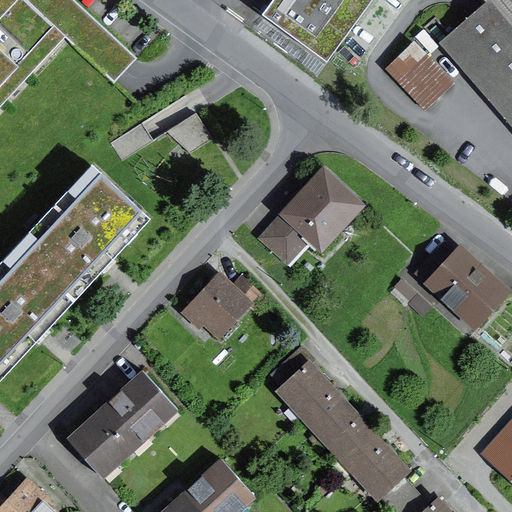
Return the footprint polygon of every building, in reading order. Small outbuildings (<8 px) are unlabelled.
[(0,85),(55,27),(25,0),(14,0),(0,15),(0,85)] [(273,0),(262,15),(327,62),(372,0),(273,0)] [(511,95),(511,35),(487,7),(457,33),(511,95)] [(414,43),(387,69),(425,110),(453,84),(414,43)] [(191,153),(217,135),(198,107),(171,125),(191,153)] [(318,250),(359,205),(324,172),(263,237),(287,260),(307,239),(318,250)] [(142,211),(101,173),(25,254),(66,293),(93,264),(101,271),(107,264),(113,258),(105,251),(142,211)] [(476,320),(501,293),(458,254),(454,258),(443,247),(418,274),(443,297),(447,293),(476,320)] [(66,293),(25,254),(0,280),(0,363),(28,334),(35,341),(41,334),(47,328),(40,321),(66,293)] [(254,310),(265,298),(242,277),(232,288),(220,277),(186,312),(194,320),(199,316),(219,334),(248,304),(254,310)] [(307,414),(333,390),(308,364),(313,359),(302,348),(273,374),(283,385),(280,389),(293,403),(295,402),(307,414)] [(103,477),(177,410),(143,372),(69,439),(103,477)] [(332,441),(357,417),(333,390),(307,414),(305,416),(318,431),(320,429),(332,441)] [(356,468),(382,444),(357,417),(332,441),(330,443),(343,457),(345,456),(356,468)] [(401,477),(407,471),(382,444),(356,468),(354,470),(367,484),(370,483),(381,496),(401,477)] [(511,478),(511,445),(495,464),(511,478)] [(237,511),(255,496),(221,459),(162,511),(237,511)] [(401,477),(381,496),(391,506),(410,487),(401,477)] [(52,511),(45,505),(50,499),(30,480),(10,502),(1,493),(0,493),(0,511),(52,511)] [(402,511),(419,497),(410,487),(391,506),(396,511),(402,511)] [(423,511),(429,507),(419,497),(402,511),(423,511)] [(447,511),(437,500),(429,507),(423,511),(447,511)]
